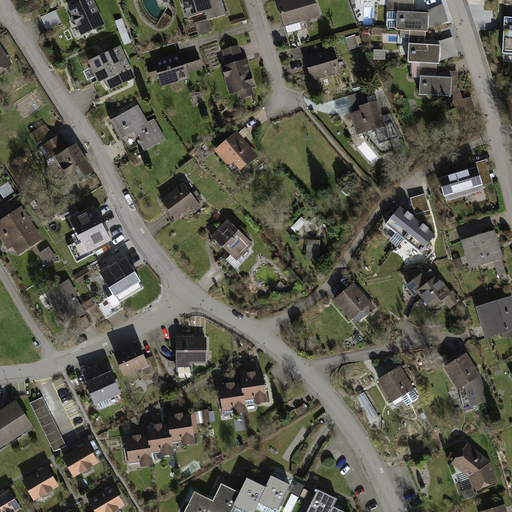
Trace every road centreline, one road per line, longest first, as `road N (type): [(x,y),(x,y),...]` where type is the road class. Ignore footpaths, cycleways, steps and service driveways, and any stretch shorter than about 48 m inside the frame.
road 1 (residential): [(1,0),(145,238),(189,294)]
road 2 (residential): [(189,294),(285,352),(329,393),(361,436),(397,511)]
road 3 (residential): [(455,0),(511,200)]
road 4 (residential): [(59,363),(141,328),(189,294)]
